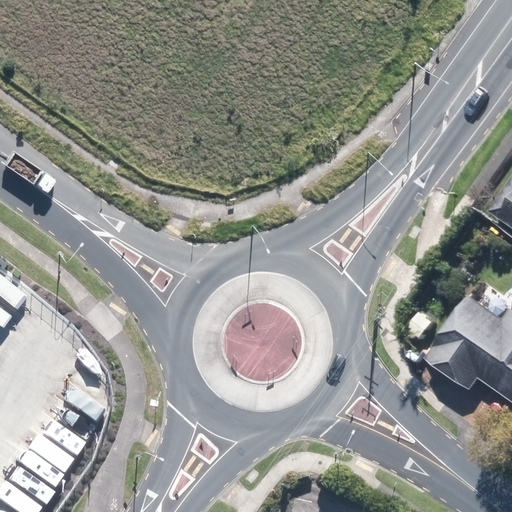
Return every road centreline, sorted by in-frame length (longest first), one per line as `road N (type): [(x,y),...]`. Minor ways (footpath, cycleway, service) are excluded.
road 1 (secondary): [(281,249),(350,204),(478,76)]
road 2 (secondary): [(478,76),(350,303)]
road 3 (unclassified): [(174,334),(19,176)]
road 4 (unclassified): [(19,176),(209,267)]
road 5 (residential): [(356,352),(457,476)]
road 6 (residential): [(457,476),(313,417)]
road 7 (secondary): [(160,511),(185,382)]
road 8 (secondary): [(264,430),(173,511)]
